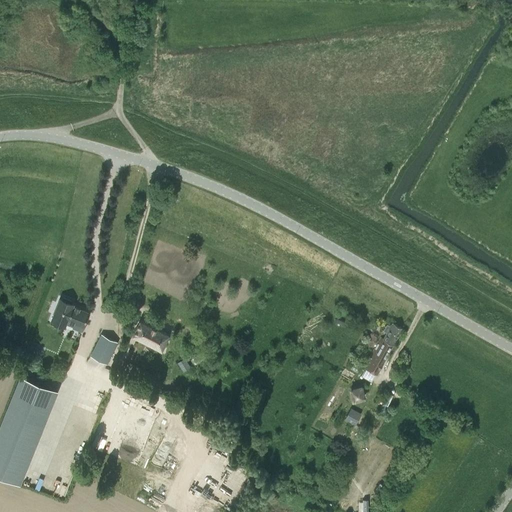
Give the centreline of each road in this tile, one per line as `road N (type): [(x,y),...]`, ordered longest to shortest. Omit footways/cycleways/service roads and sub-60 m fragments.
road 1 (track): [(0,97),(117,104),(307,193),(511,309)]
road 2 (unclassified): [(0,136),(70,140),(242,198),(511,349)]
